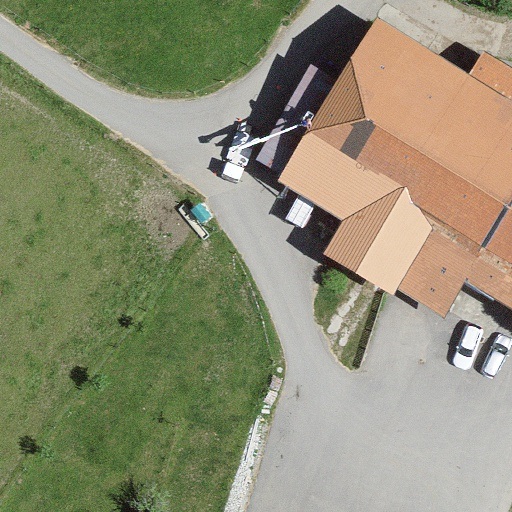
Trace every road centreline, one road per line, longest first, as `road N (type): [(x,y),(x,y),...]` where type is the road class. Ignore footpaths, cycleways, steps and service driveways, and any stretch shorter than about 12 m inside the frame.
road 1 (track): [(511,425),(384,412),(334,393),(311,363),(205,129)]
road 2 (residential): [(347,0),(232,121),(177,136),(0,40)]
